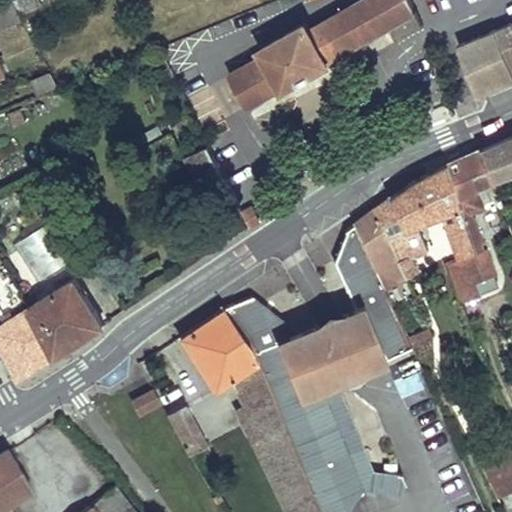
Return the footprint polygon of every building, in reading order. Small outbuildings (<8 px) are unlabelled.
[(13,0),(10,0),(0,4),(0,28),(23,18),(13,0)] [(265,56),(230,76),(248,106),(283,86),(284,89),(330,63),(328,60),(417,10),(412,0),(364,0),(311,31),(306,23),(261,49),(265,56)] [(497,27),(459,42),(476,86),(479,91),(511,77),(511,20),(508,22),(511,31),(500,35),(497,27)] [(511,31),(508,22),(497,27),(500,35),(511,31)] [(37,76),(43,90),(57,84),(50,70),(37,76)] [(5,71),(0,73),(0,84),(9,81),(5,71)] [(230,76),(188,100),(204,132),(248,106),(230,76)] [(13,110),(18,120),(29,116),(25,105),(13,110)] [(511,137),(482,150),(492,181),(511,172),(511,137)] [(209,143),(187,154),(217,210),(237,200),(209,143)] [(482,150),(446,165),(455,196),(461,214),(480,207),(474,190),(493,184),(492,181),(482,150)] [(413,182),(377,208),(406,277),(416,273),(409,257),(427,250),(416,223),(442,212),(457,257),(473,251),(461,214),(455,196),(446,165),(413,182)] [(14,207),(21,226),(41,218),(34,200),(14,207)] [(251,208),(244,212),(251,227),(258,221),(251,208)] [(377,208),(353,225),(383,288),(406,277),(377,208)] [(253,293),(225,307),(229,313),(253,347),(259,362),(274,398),(291,442),(320,511),(336,511),(347,508),(355,482),(322,387),(336,380),(336,377),(367,365),(368,368),(386,360),(385,358),(412,346),(408,337),(383,288),(353,225),(342,232),(344,234),(331,260),(354,309),(343,314),(344,318),(314,331),(313,329),(299,335),(253,293)] [(28,259),(51,258),(50,231),(27,232),(28,259)] [(75,277),(32,305),(58,355),(105,324),(75,277)] [(31,306),(0,326),(0,343),(20,380),(58,355),(32,305),(31,306)] [(225,307),(181,335),(217,389),(233,378),(259,362),(253,347),(229,313),(225,307)] [(430,327),(408,337),(412,346),(422,343),(435,337),(430,327)] [(259,362),(233,378),(249,411),(274,398),(259,362)] [(364,463),(336,380),(322,387),(355,482),(390,491),(399,482),(393,471),(364,463)] [(153,392),(136,401),(141,411),(158,401),(153,392)] [(274,398),(249,411),(260,433),(254,437),(290,511),(320,511),(291,442),(274,398)] [(186,405),(168,414),(189,454),(207,443),(186,405)] [(511,444),(479,459),(497,497),(511,490),(511,444)] [(9,448),(0,453),(0,506),(29,488),(30,484),(9,448)] [(452,511),(464,511),(479,507),(466,468),(441,476),(452,511)] [(127,511),(109,490),(81,511),(127,511)] [(220,494),(213,498),(216,504),(223,500),(220,494)]
